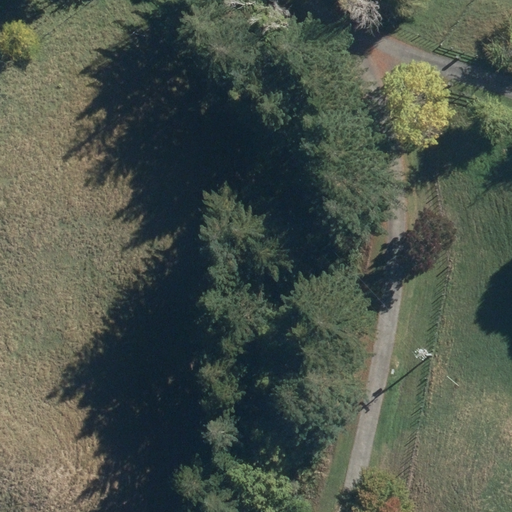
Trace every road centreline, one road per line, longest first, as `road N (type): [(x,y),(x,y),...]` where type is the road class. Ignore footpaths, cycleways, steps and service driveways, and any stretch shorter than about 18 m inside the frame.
road 1 (unclassified): [(323,0),(365,31),(386,93),(397,253),(354,511)]
road 2 (unknown): [(365,31),(511,82)]
